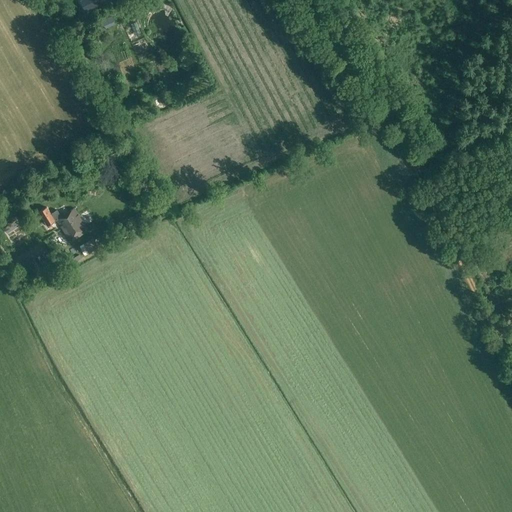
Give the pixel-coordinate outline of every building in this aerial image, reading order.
[(98,0),(81,0),(79,1),(82,6),(85,12),(87,15),(102,7),(98,0)] [(85,12),(82,6),(77,8),(80,15),(85,12)] [(47,207),(39,212),(48,226),(55,221),(47,207)] [(89,230),(75,209),(57,221),(71,242),(89,230)] [(127,218),(116,225),(122,235),(133,229),(127,218)] [(99,248),(94,239),(80,247),(85,255),(99,248)]
